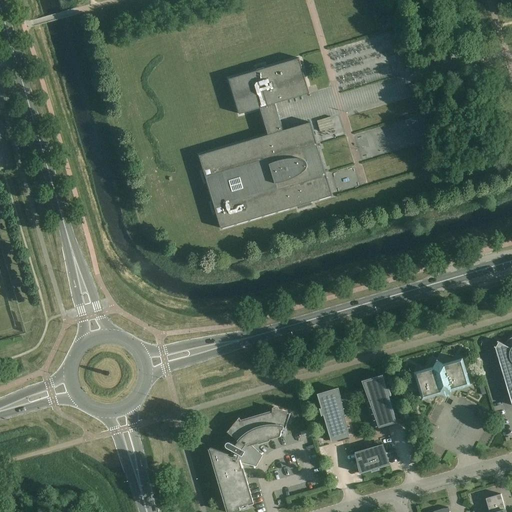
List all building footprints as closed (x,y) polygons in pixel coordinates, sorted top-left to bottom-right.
[(200,155),(207,181),(221,229),(297,206),(298,207),(312,203),(312,202),(333,196),(311,122),(283,131),(275,104),(310,93),(299,58),(265,69),(264,68),(257,70),(257,71),(229,79),(240,114),(260,108),(268,135),(200,155)] [(504,344),(498,341),(497,342),(499,342),(496,347),(495,346),(494,347),(495,347),(511,403),(511,336),(511,337),(510,338),(509,339),(508,340),(506,342),(505,343),(504,344)] [(480,363),(488,361),(485,350),(477,352),(480,363)] [(437,361),(433,368),(416,373),(423,398),(441,393),(448,396),(451,391),(452,389),(469,384),(462,359),(444,365),(437,361)] [(389,397),(391,396),(392,396),(390,389),(389,389),(387,390),(383,376),(363,381),(380,427),(396,422),(389,397)] [(324,415),(332,441),(349,436),(338,389),(319,395),(322,408),(320,408),(322,416),(323,416),(322,415),(324,415)] [(210,449),(212,456),(228,511),(234,511),(241,510),(240,507),(253,503),(241,460),(252,463),(253,460),(256,462),(258,458),(256,457),(257,454),(249,446),(281,436),(283,427),(286,428),(290,413),(273,408),(273,412),(242,421),(239,418),(227,432),(239,441),(237,443),(236,445),(231,442),(230,442),(229,442),(228,442),(227,443),(226,444),(226,445),(226,446),(228,448),(233,450),(232,452),(231,454),(210,448),(210,449)] [(293,432),(296,441),(301,440),(300,436),(307,434),(306,428),(293,432)] [(349,437),(343,439),(347,451),(353,449),(349,437)] [(371,470),(372,472),(373,472),(373,471),(379,470),(380,470),(379,467),(390,464),(383,445),(356,453),(361,473),(371,470)] [(506,511),(501,494),(486,498),(489,511),(506,511)]
